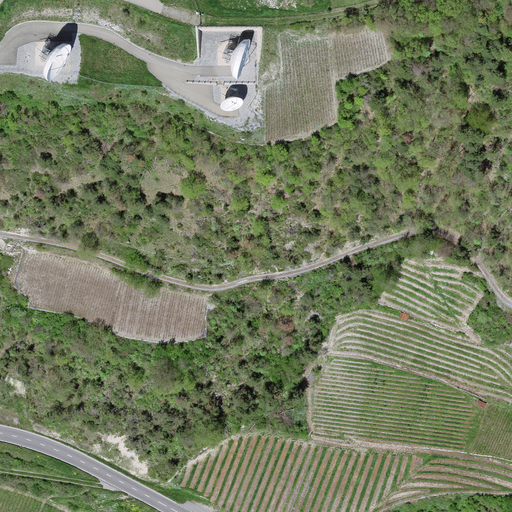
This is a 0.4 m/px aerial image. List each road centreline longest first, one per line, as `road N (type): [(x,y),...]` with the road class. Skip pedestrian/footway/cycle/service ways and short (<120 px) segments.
road 1 (track): [(0,234),(70,245),(200,288),(296,271),(424,228),(462,246),(511,304)]
road 2 (secondary): [(0,432),(96,468),(177,511)]
